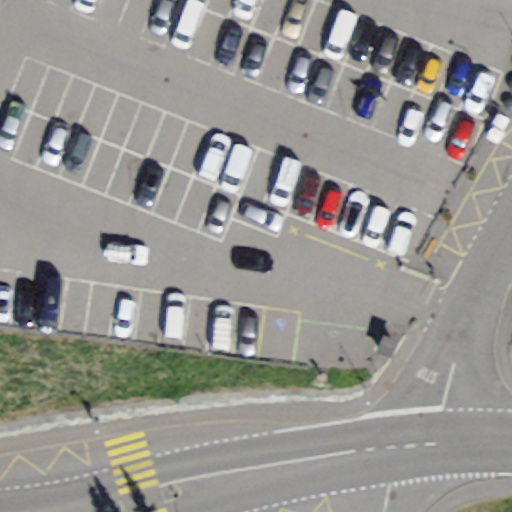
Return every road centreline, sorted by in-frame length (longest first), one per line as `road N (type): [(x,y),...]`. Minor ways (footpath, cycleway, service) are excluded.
road 1 (secondary): [(71,511),(421,442)]
road 2 (residential): [(511,231),(421,442)]
